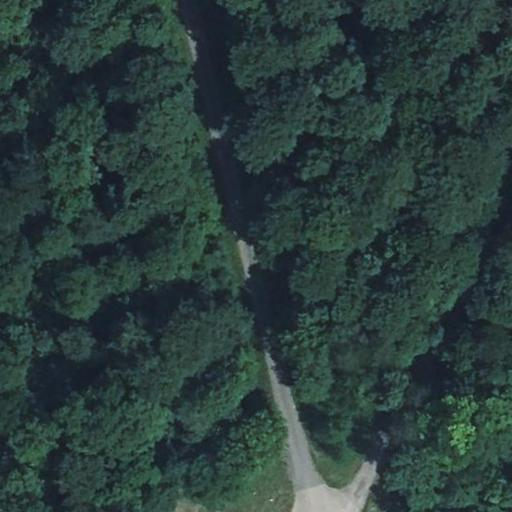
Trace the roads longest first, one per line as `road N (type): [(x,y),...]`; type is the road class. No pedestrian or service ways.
road 1 (unclassified): [(191,0),(312,511)]
road 2 (track): [(349,511),(511,204)]
